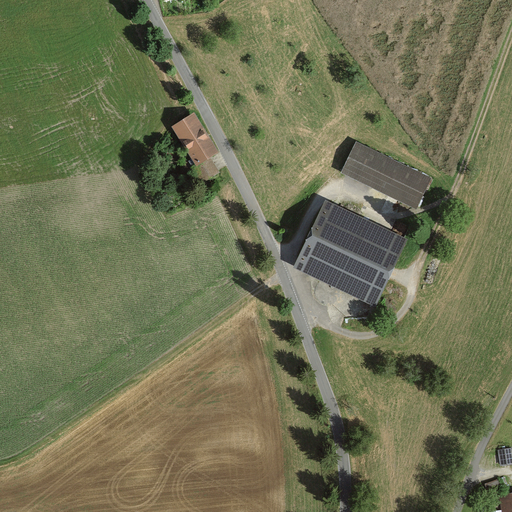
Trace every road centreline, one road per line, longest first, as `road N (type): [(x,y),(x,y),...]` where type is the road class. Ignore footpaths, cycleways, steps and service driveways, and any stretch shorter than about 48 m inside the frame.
road 1 (unclassified): [(345,511),(334,414),(299,316),(239,174),(145,0)]
road 2 (track): [(299,316),(360,336),(386,328),(402,311),(511,40)]
road 3 (track): [(0,467),(282,273)]
road 4 (residential): [(459,511),(511,396)]
